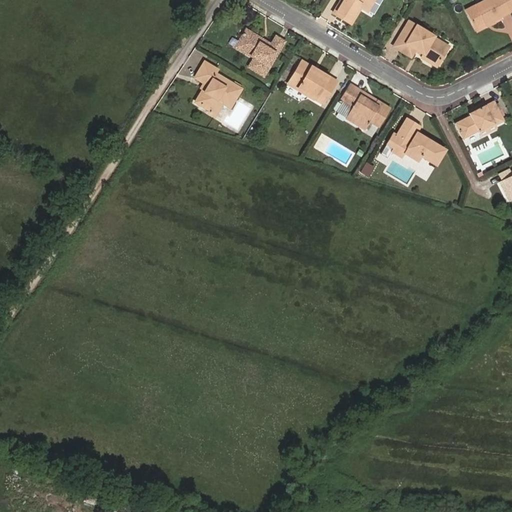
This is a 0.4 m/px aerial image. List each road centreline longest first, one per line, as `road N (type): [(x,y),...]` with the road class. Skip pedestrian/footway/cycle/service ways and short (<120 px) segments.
road 1 (unknown): [(0,324),(225,0)]
road 2 (residential): [(269,0),(443,101),(511,66)]
